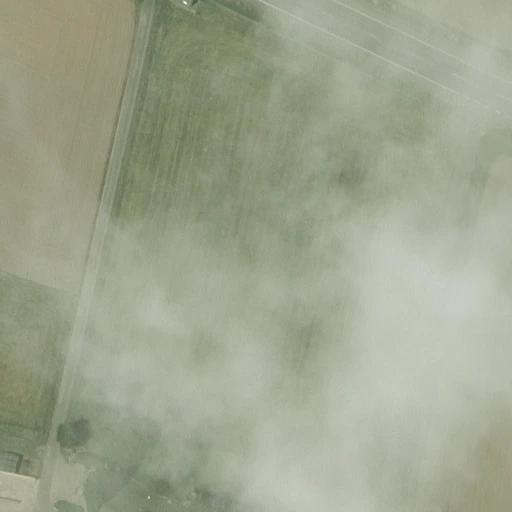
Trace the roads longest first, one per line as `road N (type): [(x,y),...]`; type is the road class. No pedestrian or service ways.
road 1 (unclassified): [(392,511),(393,442),(484,91)]
road 2 (secondary): [(484,91),(298,0)]
